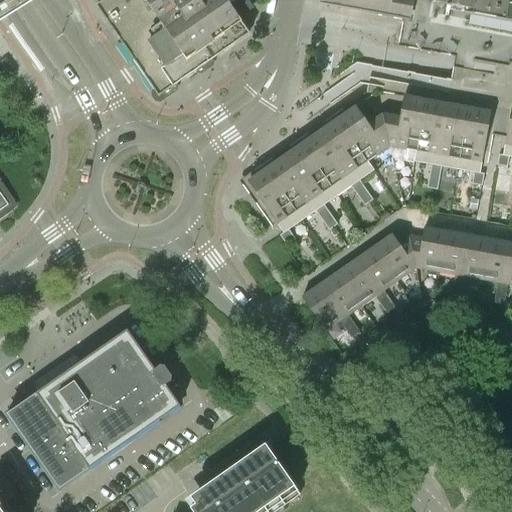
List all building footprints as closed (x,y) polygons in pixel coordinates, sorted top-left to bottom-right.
[(103,0),(95,6),(104,18),(153,89),(158,97),(176,84),(195,71),(212,59),(248,35),(237,19),(238,19),(235,14),(249,4),(246,0),(103,0)] [(511,0),(510,15),(439,3),(435,24),(402,18),(396,47),(445,55),(454,57),(452,69),(450,79),(356,63),(355,67),(353,79),(352,83),(359,84),(368,85),(367,91),(238,181),(254,205),(257,203),(260,200),(247,182),(354,107),(378,90),(404,95),(436,101),(436,102),(457,106),(457,105),(490,111),(489,112),(490,112),(486,134),(492,135),(499,137),(505,138),(511,105),(511,104),(511,0)] [(511,0),(321,0),(320,4),(402,18),(435,24),(439,3),(510,15),(511,0)] [(399,118),(382,114),(389,147),(391,158),(430,165),(428,176),(426,188),(437,189),(439,178),(441,167),(457,170),(473,172),(471,183),(481,185),(483,174),(479,173),(490,112),(489,112),(490,111),(457,105),(457,106),(436,102),(436,101),(404,95),(404,96),(403,96),(399,118)] [(0,219),(12,211),(10,208),(12,206),(11,204),(14,201),(2,183),(0,184),(0,157),(28,139),(0,97),(0,219)] [(511,104),(511,105),(505,138),(502,155),(498,154),(496,165),(506,167),(508,157),(511,157),(511,104)] [(367,162),(389,147),(382,114),(367,125),(354,107),(247,182),(260,200),(282,233),(279,235),(286,246),(294,240),(288,230),(315,211),(328,231),(337,225),(323,205),(350,187),(364,206),(372,200),(359,181),(373,171),(367,162)] [(421,238),(408,236),(416,268),(438,272),(445,232),(423,228),(421,238)] [(467,236),(445,232),(438,272),(454,275),(453,285),(463,287),(465,277),(459,276),(467,236)] [(416,268),(408,236),(398,243),(392,235),(373,248),(397,281),(416,268)] [(488,239),(467,236),(459,276),(465,277),(481,280),(488,239)] [(509,243),(488,239),(481,280),(497,283),(495,293),(505,295),(507,285),(502,284),(509,243)] [(502,284),(507,285),(511,285),(511,243),(509,243),(502,284)] [(373,248),(355,260),(379,294),(383,291),(397,281),(373,248)] [(355,260),(338,272),(361,306),(375,297),(380,305),(389,299),(383,291),(379,294),(355,260)] [(338,272),(320,285),(343,318),(348,315),(361,306),(338,272)] [(354,324),(348,315),(343,318),(320,285),(301,298),(325,331),(339,321),(345,330),(354,324)] [(461,297),(463,287),(453,285),(451,295),(461,297)] [(503,305),(505,295),(495,293),(493,303),(503,305)] [(389,299),(380,305),(386,314),(395,308),(389,299)] [(359,332),(354,324),(345,330),(351,338),(359,332)] [(126,330),(37,392),(36,393),(36,394),(7,414),(59,489),(88,469),(179,406),(165,386),(170,382),(171,377),(164,367),(159,366),(154,370),(126,330)] [(274,511),(300,494),(265,445),(189,497),(195,505),(190,509),(191,511),(274,511)]
